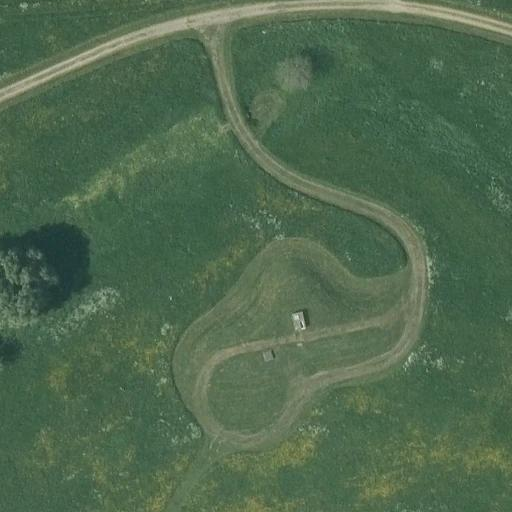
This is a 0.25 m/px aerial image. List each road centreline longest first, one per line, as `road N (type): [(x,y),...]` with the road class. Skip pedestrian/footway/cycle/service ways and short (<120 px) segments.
road 1 (track): [(206,21),(225,96),(261,159),(289,180),(385,217),(413,249),(417,272),(405,342),(379,365),(304,386),(267,439),(225,442),(199,400),(214,354)]
road 2 (track): [(0,100),(174,25),(272,7),(361,5),(449,15),(511,33)]
road 3 (track): [(214,354),(407,312)]
